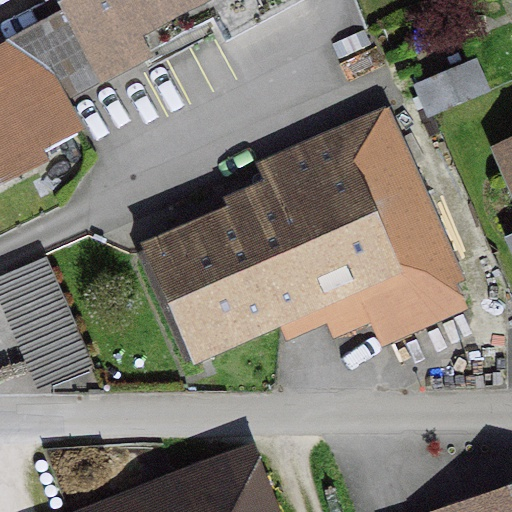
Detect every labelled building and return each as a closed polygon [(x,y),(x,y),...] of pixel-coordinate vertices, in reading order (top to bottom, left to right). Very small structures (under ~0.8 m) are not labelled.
[(60,0),(68,16),(102,78),(215,18),(204,0),(60,0)] [(63,100),(102,78),(68,16),(25,38),(29,45),(0,60),(0,176),(79,131),(63,100)] [(153,266),(189,348),(317,292),(334,330),(376,313),(387,340),(462,307),(381,120),(258,173),(274,213),(153,266)] [(40,261),(0,281),(0,318),(33,384),(88,357),(40,261)] [(266,511),(244,453),(86,511),(266,511)] [(511,511),(511,498),(466,511),(511,511)]
